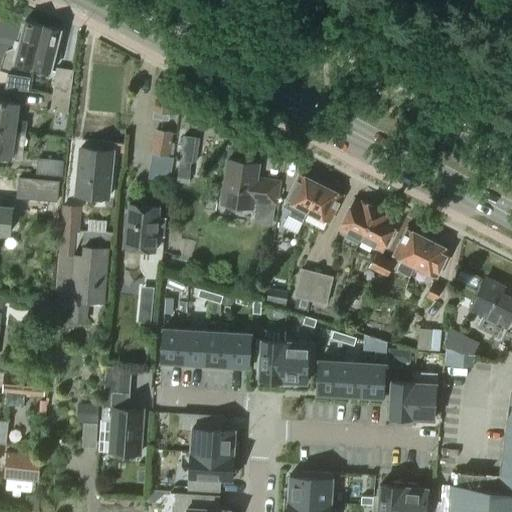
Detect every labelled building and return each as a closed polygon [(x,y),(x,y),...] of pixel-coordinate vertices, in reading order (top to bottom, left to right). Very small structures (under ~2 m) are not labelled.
[(34,67),(43,26),(25,21),(15,62),(34,67)] [(52,71),(60,36),(62,30),(43,26),(34,67),(52,71)] [(69,93),(72,70),(57,68),(54,90),(69,93)] [(28,92),(30,79),(7,75),(5,88),(28,92)] [(172,114),(176,82),(157,79),(152,111),(155,111),(154,118),(169,120),(170,114),(172,114)] [(66,113),(69,93),(54,90),(51,111),(66,113)] [(0,128),(25,132),(27,121),(17,120),(19,103),(0,100),(0,128)] [(25,133),(25,132),(0,128),(0,156),(12,158),(15,132),(25,133)] [(169,156),(172,133),(156,130),(153,154),(169,156)] [(192,162),(195,137),(182,136),(179,160),(192,162)] [(76,195),(89,196),(92,201),(102,202),(105,197),(108,198),(113,151),(81,148),(76,195)] [(62,176),(64,160),(37,158),(35,174),(62,176)] [(278,205),(281,184),(258,181),(260,164),(229,160),(223,204),(253,208),(254,202),(278,205)] [(189,178),(190,171),(178,169),(177,177),(189,178)] [(310,178),(300,173),(286,200),(287,200),(283,206),(291,210),(289,215),(303,222),(308,211),(309,212),(324,182),(312,176),(310,178)] [(330,223),(344,195),(334,190),(335,188),(324,182),(309,212),(330,223)] [(59,205),(60,187),(23,184),(22,202),(59,205)] [(364,205),(354,200),(341,228),(362,239),(377,208),(365,203),(364,205)] [(155,249),(158,205),(128,203),(125,247),(155,249)] [(74,230),(78,231),(80,207),(64,205),(60,253),(72,254),(74,230)] [(0,233),(7,234),(10,207),(0,206),(0,233)] [(383,250),(397,223),(387,218),(389,214),(377,208),(362,239),(383,250)] [(418,233),(409,229),(395,256),(416,267),(432,236),(420,230),(418,233)] [(437,277),(451,250),(440,245),(442,242),(432,236),(416,267),(437,277)] [(104,301),(107,247),(84,246),(83,261),(74,261),(70,320),(85,321),(87,300),(104,301)] [(379,272),(386,259),(375,253),(368,267),(379,272)] [(387,276),(394,263),(386,259),(379,272),(387,276)] [(311,300),(318,273),(301,269),(294,296),(296,296),(293,308),(307,311),(309,300),(311,300)] [(326,304),(332,277),(318,273),(311,300),(326,304)] [(507,326),(511,316),(511,297),(501,292),(504,286),(487,278),(471,308),(484,315),(478,327),(498,337),(504,324),(507,326)] [(177,291),(179,283),(168,280),(166,287),(177,291)] [(434,301),(441,287),(432,282),(425,296),(434,301)] [(285,307),(288,291),(267,286),(264,303),(285,307)] [(208,300),(211,293),(200,290),(197,297),(208,300)] [(222,297),(211,293),(208,300),(219,304),(222,297)] [(248,298),(237,295),(236,301),(235,302),(246,306),(248,298)] [(27,303),(14,301),(13,311),(26,313),(27,303)] [(43,305),(42,320),(52,320),(53,305),(43,305)] [(314,320),(303,316),(301,324),(312,327),(314,320)] [(183,362),(185,329),(163,328),(161,361),(183,362)] [(207,330),(185,329),(183,362),(205,364),(207,330)] [(418,350),(440,351),(441,331),(420,329),(418,350)] [(207,330),(205,364),(227,365),(228,331),(207,330)] [(227,365),(249,366),(251,333),(228,331),(227,365)] [(329,338),(340,342),(342,335),(331,331),(329,338)] [(342,335),(340,342),(351,345),(353,338),(342,335)] [(282,385),(283,385),(285,341),(255,339),(254,367),(260,367),(259,379),(269,380),(269,384),(271,384),(279,384),(279,385),(282,385)] [(285,341),(283,385),(286,385),(294,385),(293,386),(296,386),(296,381),(306,382),(307,370),(313,370),(315,343),(285,341)] [(472,367),(473,354),(446,348),(445,361),(445,365),(472,367)] [(316,393),(339,394),(341,361),(318,359),(316,393)] [(341,361),(339,394),(360,395),(362,362),(341,361)] [(362,362),(360,395),(383,397),(385,363),(362,362)] [(150,387),(151,365),(109,364),(108,386),(150,387)] [(42,395),(44,376),(6,372),(4,391),(42,395)] [(414,374),(414,382),(412,418),(434,419),(435,406),(440,407),(441,383),(436,383),(436,375),(414,374)] [(414,382),(391,380),(389,416),(412,418),(414,382)] [(110,453),(113,453),(113,457),(126,458),(126,454),(139,455),(142,410),(128,409),(129,392),(102,390),(100,420),(113,421),(110,453)] [(451,484),(449,511),(511,511),(511,393),(501,476),(459,472),(458,485),(451,484)] [(98,423),(98,404),(77,403),(76,422),(98,423)] [(191,451),(239,454),(240,441),(235,441),(236,429),(224,428),(225,415),(193,413),(191,451)] [(38,481),(41,454),(6,451),(3,478),(38,481)] [(220,491),(221,478),(233,479),(234,467),(238,467),(239,454),(191,451),(189,488),(220,491)] [(284,499),(332,502),(334,472),(302,470),(302,475),(291,475),(290,486),(285,486),(284,499)] [(373,496),(371,511),(401,511),(404,482),(404,481),(401,481),(401,482),(393,481),(391,480),(390,485),(380,484),(379,496),(373,496)] [(401,511),(431,511),(432,501),(427,500),(428,488),(417,487),(418,483),(415,482),(415,483),(407,482),(405,482),(404,482),(401,511)] [(187,511),(231,511),(231,509),(219,508),(220,495),(189,493),(187,511)] [(372,505),(373,497),(361,496),(360,504),(372,505)] [(331,511),(332,502),(284,499),(283,511),(331,511)]
